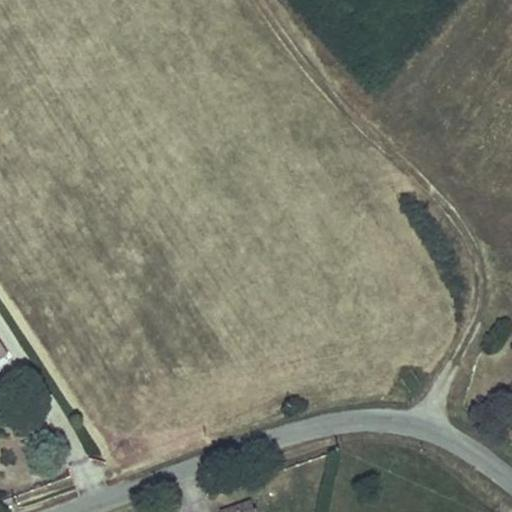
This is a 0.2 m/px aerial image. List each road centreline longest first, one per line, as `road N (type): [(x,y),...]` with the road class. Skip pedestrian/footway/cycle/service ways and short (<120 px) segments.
road 1 (track): [(428,427),(479,324),(488,295),(484,262),(451,209),(358,124),(263,0)]
road 2 (unclassified): [(511,477),(428,427),(386,417),(317,425),(63,511)]
